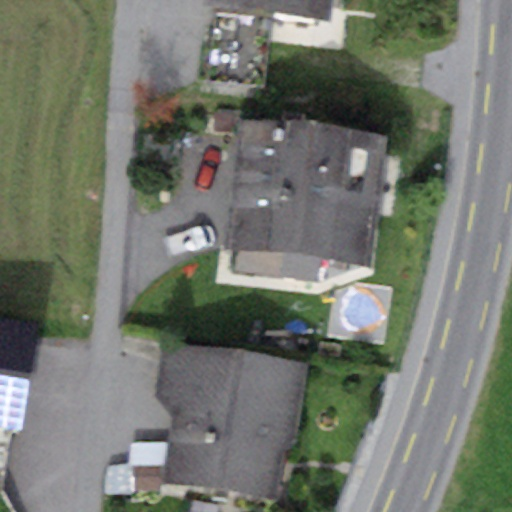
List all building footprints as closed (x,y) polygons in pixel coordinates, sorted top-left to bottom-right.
[(223,0),(266,5),(275,15),(314,21),(316,0),(223,0)] [(363,149),(249,136),(236,246),(242,246),(240,267),(281,273),(284,252),(362,261),(368,209),(358,197),(363,149)] [(0,332),(0,427),(19,431),(34,337),(0,332)] [(296,378),(170,357),(165,390),(189,393),(176,476),(268,492),(274,448),(286,442),(296,378)] [(130,463),(133,467),(158,466),(167,465),(170,453),(169,442),(132,443),(130,463)] [(133,467),(134,487),(159,486),(158,466),(133,467)]
